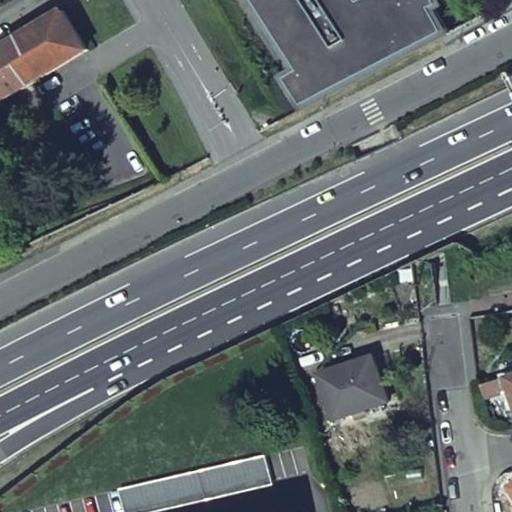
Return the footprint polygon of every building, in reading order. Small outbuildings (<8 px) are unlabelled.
[(255,0),(299,72),(285,81),(303,112),(451,35),(437,8),(433,10),(427,0),(255,0)] [(0,109),(4,107),(2,103),(90,51),(67,13),(0,52),(0,109)] [(375,358),(339,370),(341,375),(323,381),(336,421),(391,402),(375,358)] [(506,380),(487,386),(491,398),(510,392),(506,380)] [(269,457),(122,491),(126,511),(157,511),(274,485),(269,457)]
